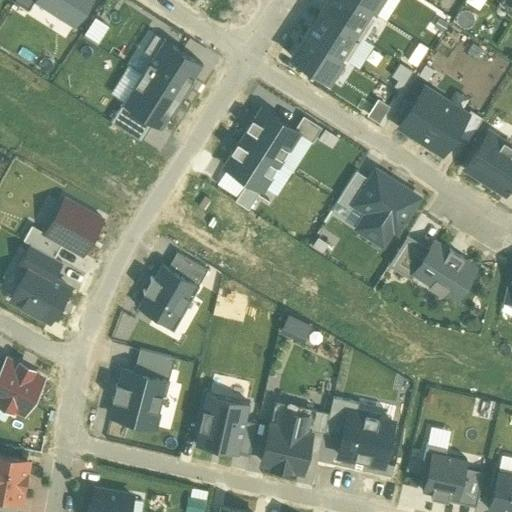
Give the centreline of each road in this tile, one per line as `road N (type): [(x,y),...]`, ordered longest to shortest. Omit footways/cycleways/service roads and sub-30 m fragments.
road 1 (residential): [(78,365),(64,443),(359,511)]
road 2 (residential): [(242,54),(136,223),(78,365)]
road 3 (residential): [(511,227),(242,54)]
